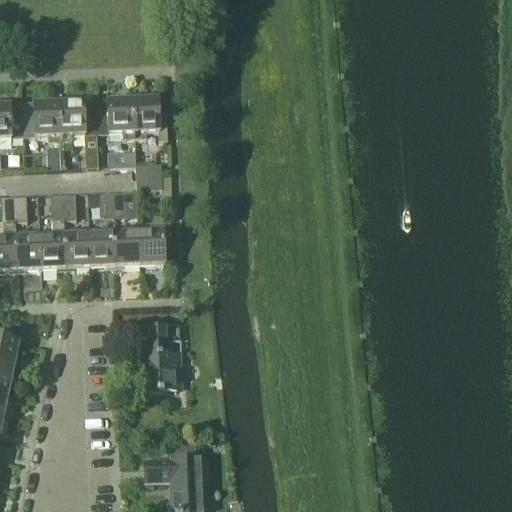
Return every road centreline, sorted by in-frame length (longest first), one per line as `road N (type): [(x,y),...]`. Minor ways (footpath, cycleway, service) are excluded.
road 1 (residential): [(60,511),(74,323)]
road 2 (residential): [(0,187),(133,183)]
